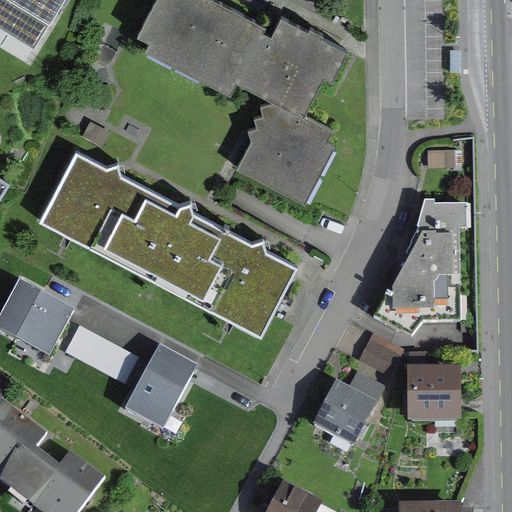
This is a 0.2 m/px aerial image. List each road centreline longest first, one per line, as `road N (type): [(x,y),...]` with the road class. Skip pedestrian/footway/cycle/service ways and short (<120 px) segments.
road 1 (residential): [(392,0),(394,108),(382,195),(345,294),(238,511)]
road 2 (primary): [(509,0),(511,138)]
